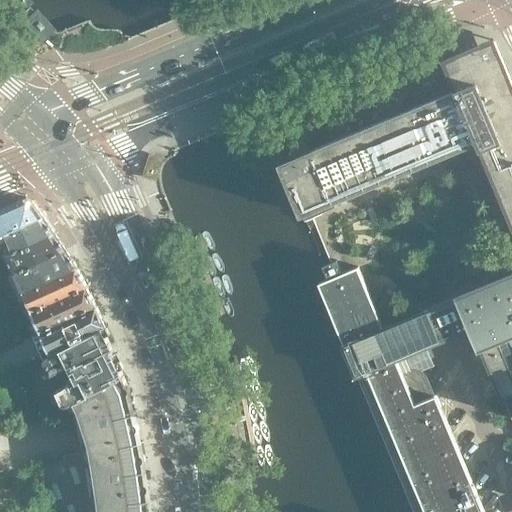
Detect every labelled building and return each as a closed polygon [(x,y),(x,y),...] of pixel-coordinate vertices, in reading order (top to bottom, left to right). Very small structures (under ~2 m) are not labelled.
[(53,30),(38,13),(28,22),(43,39),(53,30)] [(484,511),(435,395),(415,404),(396,360),(471,329),(479,347),(497,340),(511,333),(511,81),(494,38),(443,59),(456,89),(281,163),(281,162),(279,163),(301,215),(477,141),(480,146),(479,147),(511,224),(511,273),(383,327),(374,307),(387,301),(379,281),(366,287),(357,267),(342,273),(337,260),(323,265),(328,279),(319,283),(344,344),(343,344),(356,376),(359,375),(416,511),(484,511)] [(156,176),(162,157),(160,157),(150,154),(145,173),(156,176)] [(0,234),(44,216),(33,200),(27,198),(0,209),(0,234)] [(12,251),(56,233),(44,216),(0,234),(0,246),(9,242),(12,251)] [(17,271),(67,249),(56,233),(12,251),(9,253),(17,271)] [(24,289),(77,267),(78,266),(67,249),(17,271),(1,278),(9,295),(24,289)] [(32,308),(88,286),(78,266),(77,267),(24,289),(32,308)] [(41,330),(97,306),(88,286),(32,308),(41,330)] [(51,353),(106,325),(97,306),(41,330),(51,353)] [(124,376),(117,361),(118,360),(110,344),(110,343),(103,327),(105,326),(106,327),(107,326),(106,325),(51,353),(45,356),(44,360),(51,374),(68,365),(73,374),(69,376),(67,381),(69,383),(55,390),(62,404),(66,405),(124,376)] [(511,375),(509,369),(505,358),(497,340),(479,347),(491,376),(499,394),(491,397),(496,410),(507,406),(504,398),(511,394),(511,375)] [(142,452),(139,431),(139,430),(140,428),(140,427),(140,426),(140,425),(139,424),(139,423),(138,422),(136,421),(129,393),(130,392),(130,391),(131,389),(130,388),(130,386),(129,385),(128,384),(126,383),(124,376),(66,405),(68,407),(70,409),(73,411),(76,412),(82,425),(84,451),(64,455),(64,459),(48,466),(49,469),(35,479),(45,500),(47,503),(50,509),(149,499),(148,491),(150,490),(150,489),(150,488),(151,487),(150,486),(150,485),(149,483),(148,482),(147,482),(144,462),(145,460),(146,459),(146,457),(146,456),(145,455),(145,454),(144,453),(142,452)] [(511,417),(507,406),(496,410),(494,411),(511,453),(511,417)] [(152,511),(153,511),(152,509),(152,508),(151,508),(150,507),(149,499),(50,509),(52,511),(152,511)]
